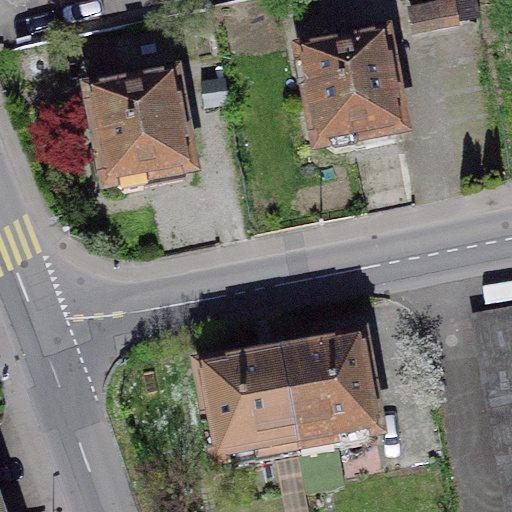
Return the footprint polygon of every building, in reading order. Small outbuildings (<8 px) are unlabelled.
[(454,0),(427,0),(411,3),(416,29),(458,21),(454,0)] [(381,50),(286,67),(301,147),(396,130),(381,50)] [(170,68),(73,86),(93,190),(190,172),(170,68)] [(511,511),(511,325),(463,334),(495,511),(511,511)] [(273,363),(290,464),(369,451),(352,350),(273,363)] [(199,479),(290,464),(273,363),(182,378),(199,479)]
